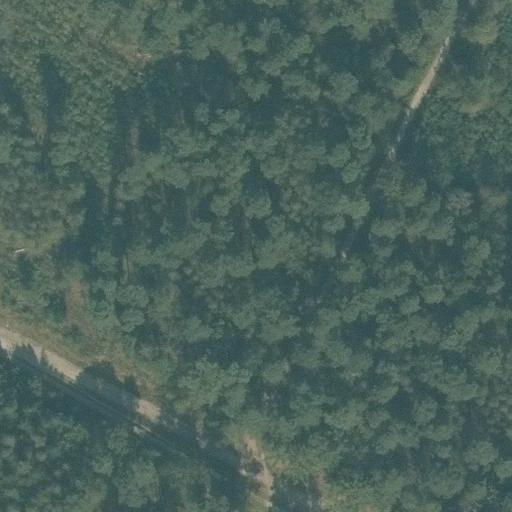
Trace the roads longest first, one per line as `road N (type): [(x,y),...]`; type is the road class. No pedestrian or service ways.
road 1 (track): [(260,470),(254,434),(341,274),(386,158),(475,0)]
road 2 (track): [(0,328),(260,470)]
